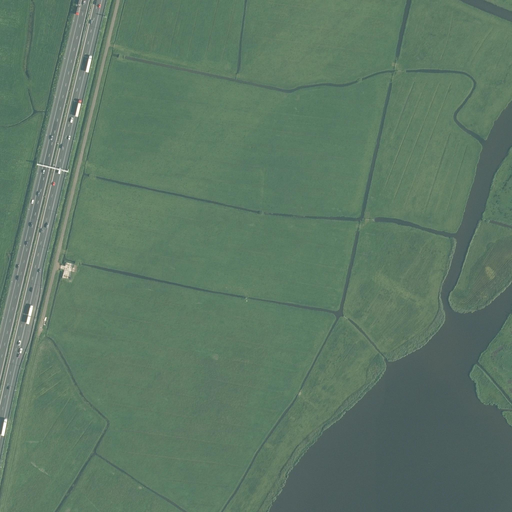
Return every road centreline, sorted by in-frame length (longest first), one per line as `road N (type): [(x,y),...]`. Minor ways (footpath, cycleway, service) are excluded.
road 1 (motorway): [(0,429),(99,0)]
road 2 (motorway): [(81,0),(0,353)]
road 3 (track): [(1,511),(39,333)]
